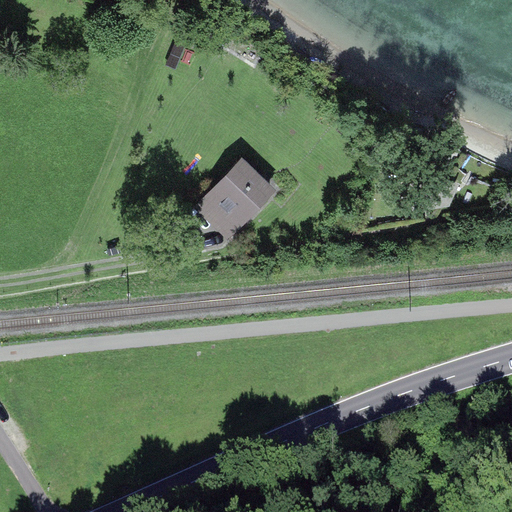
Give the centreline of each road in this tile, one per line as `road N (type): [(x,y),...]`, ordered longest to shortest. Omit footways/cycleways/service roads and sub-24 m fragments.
road 1 (primary): [(132,511),(315,429),(511,359)]
road 2 (track): [(214,246),(0,283)]
